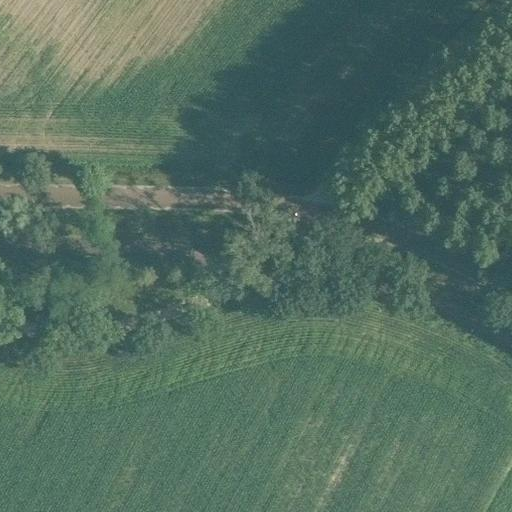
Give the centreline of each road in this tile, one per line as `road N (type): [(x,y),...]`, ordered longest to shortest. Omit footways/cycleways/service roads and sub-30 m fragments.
road 1 (tertiary): [(511,293),(383,230),(271,205),(0,195)]
road 2 (track): [(244,272),(511,16)]
road 3 (track): [(0,321),(52,332),(107,331),(187,307),(244,272)]
